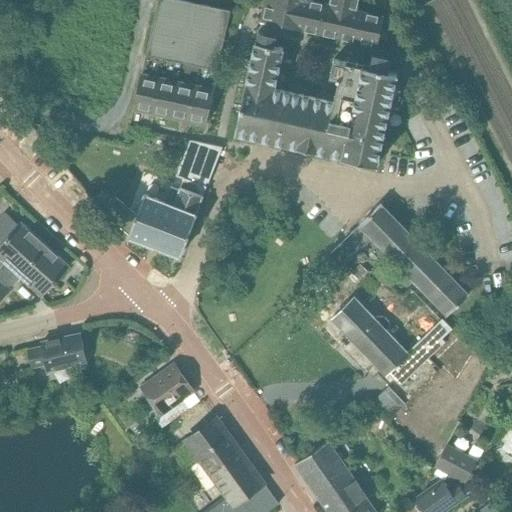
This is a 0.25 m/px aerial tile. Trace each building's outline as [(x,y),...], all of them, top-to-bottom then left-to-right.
[(214,84),(232,9),(193,0),(158,0),(143,67),(161,71),(179,76),(196,80),(214,84)] [(309,0),(298,0),(298,5),(278,0),(266,0),(262,19),(303,29),(309,0)] [(328,4),(313,0),(309,0),(303,29),(321,33),(328,4)] [(332,0),(331,4),(347,8),(357,10),(359,0),(332,0)] [(321,33),(340,38),(347,8),(331,4),(328,4),(321,33)] [(340,38),(359,42),(366,12),(357,10),(347,8),(340,38)] [(359,42),(377,47),(384,17),(366,12),(359,42)] [(278,34),(259,30),(235,132),(377,165),(398,74),(389,72),(392,57),(374,53),(370,67),(335,59),(331,75),(338,77),(337,79),(339,79),(334,101),(274,87),(284,47),(275,45),(278,34)] [(161,71),(143,67),(134,106),(152,110),(161,71)] [(161,71),(152,110),(169,114),(179,76),(161,71)] [(196,80),(179,76),(169,114),(187,119),(196,80)] [(196,80),(187,119),(205,123),(214,84),(196,80)] [(115,198),(103,214),(110,220),(112,221),(115,224),(118,226),(129,235),(128,237),(179,257),(196,214),(195,213),(206,187),(206,186),(204,186),(206,182),(208,183),(222,146),(190,138),(175,175),(183,179),(179,189),(171,186),(165,202),(145,194),(137,214),(115,198)] [(350,234),(331,253),(344,266),(372,238),(446,315),(468,295),(468,294),(380,204),(374,211),(366,219),(359,225),(359,226),(350,234)] [(0,257),(4,261),(21,277),(42,296),(69,267),(20,222),(18,224),(6,213),(0,218),(0,257)] [(0,299),(21,277),(4,261),(0,265),(0,299)] [(354,297),(331,319),(385,375),(388,372),(401,385),(445,343),(442,339),(452,330),(442,319),(432,329),(407,353),(389,333),(390,331),(390,323),(384,317),(376,317),(374,318),(354,297)] [(43,347),(28,350),(32,367),(46,363),(48,370),(86,362),(80,334),(42,342),(43,347)] [(174,365),(143,388),(159,411),(161,413),(169,424),(190,408),(182,398),(192,391),(174,365)] [(226,498),(210,509),(206,511),(266,511),(279,504),(216,418),(185,441),(226,498)] [(462,479),(466,481),(467,481),(481,456),(451,440),(437,466),(450,473),(462,479)] [(359,487),(328,441),(294,464),(327,511),(375,511),(361,491),(365,488),(363,485),(359,487)] [(442,481),(415,500),(423,511),(439,511),(465,495),(458,485),(462,479),(450,473),(447,478),(442,481)]
